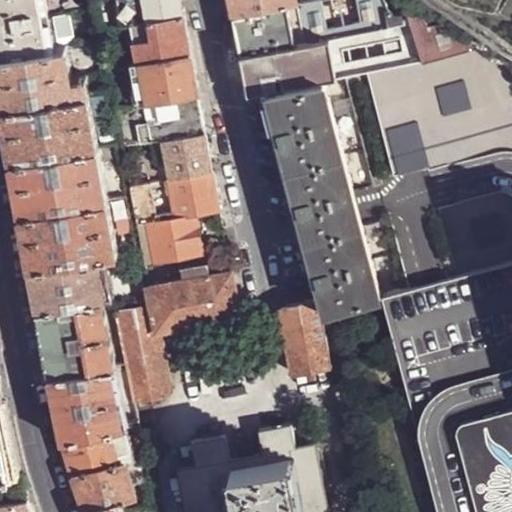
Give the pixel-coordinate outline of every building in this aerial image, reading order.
[(0,0),(0,56),(48,48),(39,0),(0,0)] [(181,0),(94,0),(100,28),(137,21),(184,13),(181,0)] [(232,0),(235,13),(290,3),(299,1),(300,1),(300,0),(232,0)] [(297,42),(329,37),(409,24),(424,60),(436,57),(478,47),(446,21),(428,22),(421,10),(395,14),(388,9),(385,0),(313,0),(300,3),(299,1),(290,3),(297,42)] [(242,52),(297,42),(290,3),(235,13),(236,21),(240,41),(242,52)] [(184,13),(137,21),(145,61),(191,52),(187,30),(184,13)] [(329,37),(336,76),(347,74),(368,70),(424,60),(409,24),(329,37)] [(246,73),(249,92),(270,88),(327,77),(336,76),(329,37),(297,42),(242,52),(246,73)] [(97,40),(84,43),(86,55),(99,53),(97,40)] [(0,98),(2,107),(76,94),(73,77),(67,46),(48,48),(0,56),(0,98)] [(194,68),(191,52),(145,61),(132,63),(140,104),(144,103),(199,93),(194,68)] [(453,164),(493,152),(495,152),(509,151),(511,151),(511,84),(502,80),(492,68),(481,64),(478,59),(465,52),(436,57),(424,60),(368,70),(393,173),(426,166),(427,169),(453,164)] [(86,74),(73,77),(76,94),(89,92),(86,74)] [(325,310),(380,297),(362,223),(358,205),(354,190),(327,77),(270,88),(277,118),(294,184),(302,219),(307,236),(313,260),(325,310)] [(11,160),(99,145),(89,92),(76,94),(2,107),(11,160)] [(144,103),(151,140),(163,138),(206,131),(202,113),(199,93),(144,103)] [(122,146),(151,140),(144,103),(140,104),(115,109),(122,146)] [(170,179),(214,171),(209,148),(206,131),(163,138),(170,179)] [(109,198),(99,145),(11,160),(21,213),(109,198)] [(479,511),(476,499),(475,500),(457,430),(457,429),(458,423),(462,420),(511,407),(511,151),(509,151),(495,152),(493,152),(453,164),(427,169),(432,186),(438,207),(463,199),(496,190),(504,190),(511,194),(511,193),(511,369),(456,384),(444,388),(433,396),(425,407),(420,419),(419,433),(420,440),(439,511),(479,511)] [(214,171),(170,179),(175,211),(177,218),(196,214),(221,210),(217,188),(214,171)] [(130,186),(138,225),(150,223),(157,221),(155,211),(152,188),(151,182),(130,186)] [(511,261),(511,193),(511,194),(504,190),(496,190),(463,199),(438,207),(455,276),(511,261)] [(21,213),(30,265),(102,254),(119,250),(109,198),(21,213)] [(157,221),(177,218),(175,211),(173,211),(170,208),(155,211),(157,221)] [(204,253),(196,214),(177,218),(157,221),(150,223),(157,262),(204,253)] [(150,223),(138,225),(145,264),(157,262),(150,223)] [(30,265),(38,307),(103,296),(108,296),(102,254),(30,265)] [(208,276),(232,270),(230,261),(206,266),(208,276)] [(382,296),(420,440),(419,433),(420,419),(425,407),(433,396),(444,388),(456,384),(511,369),(511,261),(455,276),(382,296)] [(184,280),(208,276),(206,266),(182,270),(184,280)] [(232,270),(208,276),(184,280),(149,287),(153,305),(158,332),(160,331),(241,314),(240,312),(232,270)] [(38,307),(50,375),(113,364),(116,364),(103,296),(38,307)] [(331,365),(319,297),(317,298),(288,303),(290,316),(284,317),(294,372),(331,365)] [(275,305),(277,319),(284,317),(290,316),(288,303),(288,302),(275,305)] [(171,393),(160,331),(158,332),(153,305),(117,311),(126,362),(134,400),(171,393)] [(50,375),(63,440),(110,427),(125,424),(113,364),(50,375)] [(3,398),(0,398),(0,474),(20,470),(11,436),(10,436),(3,398)] [(476,499),(458,430),(459,425),(463,421),(511,408),(511,407),(462,420),(458,423),(457,429),(457,430),(475,500),(476,499)] [(511,511),(511,408),(463,421),(459,425),(458,430),(476,499),(479,511),(511,511)] [(259,428),(264,453),(296,447),(292,422),(273,426),(259,428)] [(137,442),(142,441),(139,425),(134,426),(137,442)] [(63,440),(73,474),(119,461),(112,434),(110,427),(63,440)] [(127,430),(112,434),(119,461),(126,459),(134,456),(127,430)] [(192,442),(197,466),(232,459),(227,434),(207,439),(192,442)] [(329,511),(315,443),(296,447),(264,453),(232,459),(197,466),(179,470),(187,511),(329,511)] [(136,498),(126,459),(119,461),(73,474),(76,486),(81,499),(85,510),(120,501),(136,498)] [(12,500),(0,502),(0,506),(2,511),(13,511),(31,505),(28,497),(12,500)] [(120,501),(85,510),(85,511),(123,511),(120,501)]
